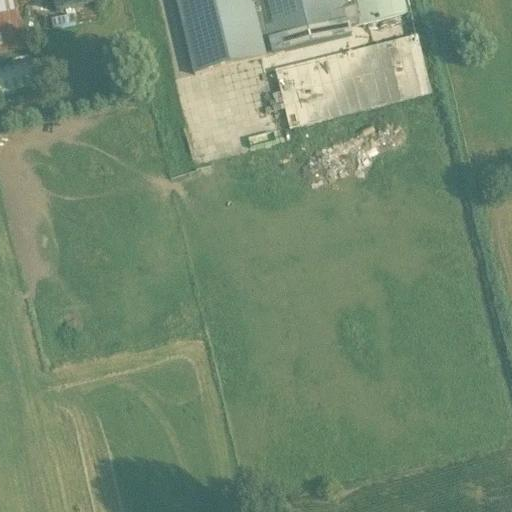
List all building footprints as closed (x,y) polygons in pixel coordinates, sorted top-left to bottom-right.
[(0,0),(0,57),(27,51),(15,0),(0,0)] [(110,0),(53,0),(57,14),(111,3),(110,0)] [(176,0),(195,76),(274,57),(351,38),(345,13),(342,0),(176,0)] [(352,0),(359,27),(408,15),(404,0),(352,0)] [(430,97),(416,39),(276,73),(290,131),(430,97)] [(0,99),(42,89),(35,57),(0,65),(0,99)]
